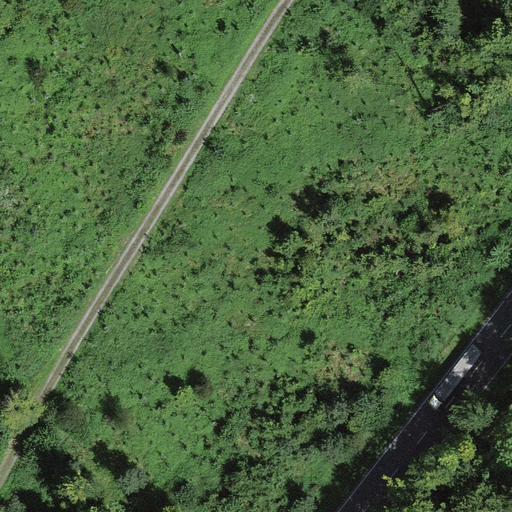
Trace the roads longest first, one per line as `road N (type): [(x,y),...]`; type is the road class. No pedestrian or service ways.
road 1 (track): [(0,477),(126,257),(310,0)]
road 2 (primary): [(358,511),(511,317)]
